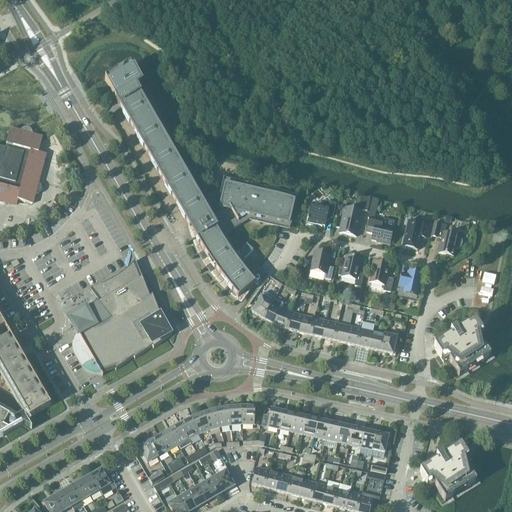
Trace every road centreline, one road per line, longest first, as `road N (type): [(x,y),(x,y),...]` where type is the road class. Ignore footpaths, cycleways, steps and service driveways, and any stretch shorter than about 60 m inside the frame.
road 1 (tertiary): [(176,286),(20,18)]
road 2 (residential): [(424,314),(431,270),(422,262),(306,237),(276,271)]
road 3 (tertiary): [(99,432),(206,372)]
road 4 (tertiary): [(198,357),(93,420)]
road 5 (tertiary): [(417,402),(299,375)]
road 6 (unknown): [(208,207),(146,104)]
